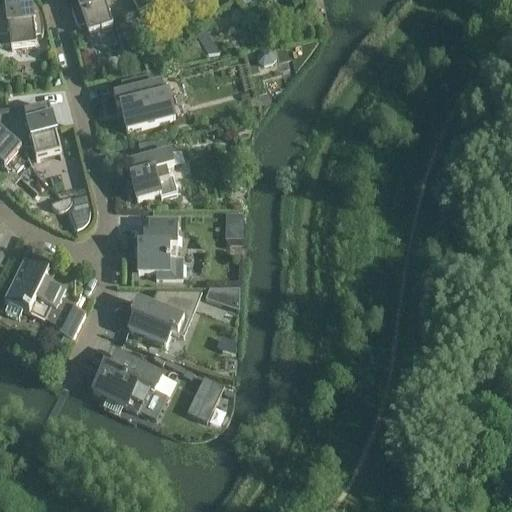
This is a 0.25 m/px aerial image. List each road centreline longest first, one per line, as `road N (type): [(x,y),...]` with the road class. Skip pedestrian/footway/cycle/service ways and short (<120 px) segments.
road 1 (residential): [(102,258),(106,218),(51,0)]
road 2 (residential): [(64,387),(105,301),(102,258)]
